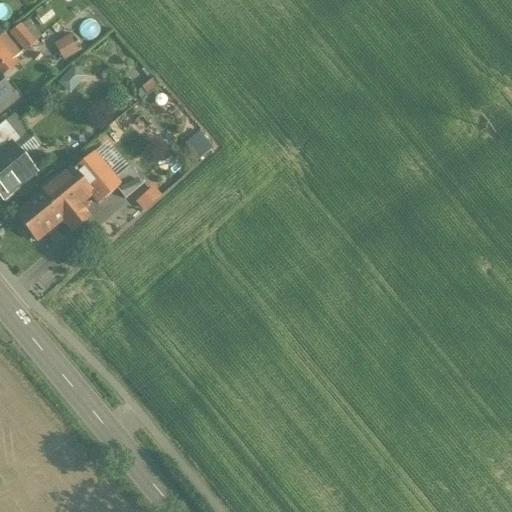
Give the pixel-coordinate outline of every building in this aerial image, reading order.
[(30,52),(47,36),(30,18),(13,33),(30,52)] [(68,60),(87,48),(76,32),(58,44),(68,60)] [(1,34),(0,34),(0,77),(16,65),(12,60),(18,55),(1,34)] [(78,63),(61,82),(74,94),(91,75),(78,63)] [(0,109),(8,103),(0,93),(0,109)] [(4,122),(0,125),(0,154),(11,146),(12,147),(20,140),(4,122)] [(198,132),(184,144),(198,161),(212,149),(198,132)] [(105,144),(93,155),(114,180),(126,170),(105,144)] [(0,154),(0,199),(33,172),(12,147),(11,146),(0,154)] [(74,174),(73,176),(91,197),(98,205),(116,190),(120,187),(114,180),(93,155),(72,172),(74,174)] [(126,170),(114,180),(120,187),(116,190),(125,200),(143,185),(128,168),(126,170)] [(91,197),(73,176),(74,174),(72,172),(71,170),(58,180),(80,206),(91,197)] [(55,177),(39,190),(42,194),(15,216),(36,242),(62,221),(79,207),(80,206),(58,180),(55,177)] [(88,218),(79,207),(62,221),(71,232),(88,218)]
